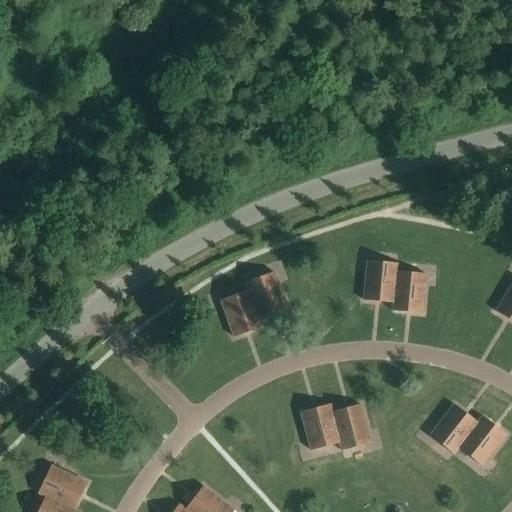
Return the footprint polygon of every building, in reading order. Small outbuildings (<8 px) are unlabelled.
[(392,302),(392,307),(392,311),(397,264),(396,264),(396,265),(368,262),(368,261),(367,261),(367,263),(363,299),(363,301),(364,301),(364,299),(392,302)] [(397,264),(392,311),(393,311),(393,310),(421,313),(421,314),(422,314),(422,312),(426,275),(425,275),(424,276),(396,273),(397,264)] [(263,327),(261,323),(259,318),(286,309),(286,310),(287,310),(287,308),(274,272),(273,273),(273,274),(247,284),(246,282),(246,283),(262,327),(263,327)] [(262,327),(246,283),(245,283),(248,292),(222,301),(221,300),(220,300),(233,336),(234,338),(235,337),(234,336),(261,326),(261,328),(262,327)] [(511,284),(496,310),(495,312),(496,312),(497,311),(511,320),(511,284)] [(341,451),(329,405),(329,406),(302,414),(301,412),(300,413),(301,415),(310,449),(310,451),(312,451),(311,449),(338,442),(341,451)] [(332,414),(331,409),(330,405),(329,405),(341,451),(342,451),(342,450),(369,442),(369,444),(370,443),(370,441),(361,407),(360,405),(359,405),(359,406),(332,414)] [(453,454),(482,417),(482,416),(476,424),(454,406),(455,406),(454,405),(429,436),(430,437),(431,436),(453,453),(453,454)] [(483,417),(482,417),(453,454),(454,455),(459,447),(481,465),(481,466),(482,466),(506,435),(505,434),(504,435),(482,418),(483,417)] [(38,493),(77,511),(78,511),(73,509),(85,484),(86,484),(87,483),(51,466),(50,467),(51,468),(39,493),(38,493)] [(178,506),(185,511),(231,511),(232,511),(233,511),(234,511),(202,487),(201,488),(202,489),(185,511),(178,506)] [(77,511),(38,493),(38,494),(46,498),(38,511),(77,511)]
